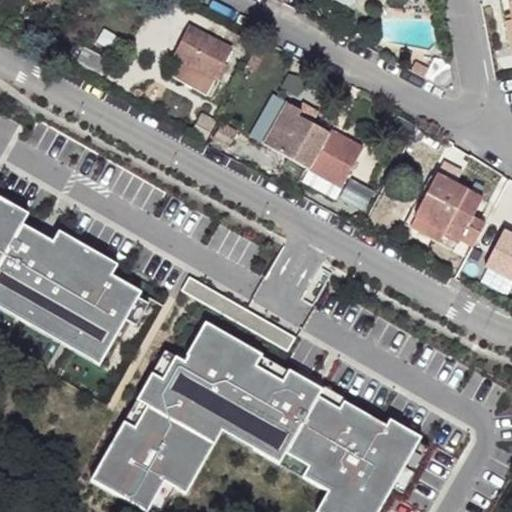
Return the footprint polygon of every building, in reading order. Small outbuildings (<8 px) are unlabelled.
[(232,51),(191,31),(176,59),(217,80),(232,51)] [(111,60),(85,47),(77,62),(104,76),(111,60)] [(454,84),(449,63),(426,80),(445,91),(454,84)] [(301,113),(284,104),(263,146),(286,159),(341,189),(363,149),(341,136),(338,142),(328,136),(311,127),(298,120),(301,113)] [(314,120),(301,113),(298,120),(311,127),(314,120)] [(437,174),(414,217),(459,242),(473,249),(481,234),(468,227),(474,218),(483,199),(437,174)] [(367,210),(375,193),(351,181),(343,198),(367,210)] [(29,213),(0,196),(0,308),(98,363),(138,291),(110,276),(116,264),(60,233),(54,243),(22,225),(29,213)] [(459,242),(414,217),(408,228),(453,252),(459,242)] [(486,225),(474,218),(468,227),(481,234),(486,225)] [(487,268),(511,279),(511,232),(506,230),(487,268)] [(121,419),(89,476),(146,508),(149,501),(169,511),(170,511),(220,427),(325,485),(313,505),(324,511),(371,511),(390,480),(400,486),(426,441),(416,435),(418,431),(384,411),(380,417),(202,317),(181,355),(162,345),(121,419)]
